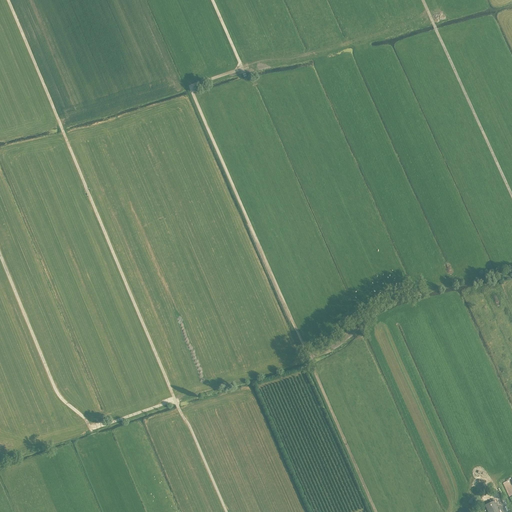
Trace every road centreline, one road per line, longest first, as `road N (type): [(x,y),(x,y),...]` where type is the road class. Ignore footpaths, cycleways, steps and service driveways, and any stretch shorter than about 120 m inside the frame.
road 1 (track): [(226,511),(8,0)]
road 2 (track): [(511,271),(383,303),(336,343),(272,373),(0,463)]
road 3 (track): [(213,0),(242,67),(190,87),(308,357)]
road 4 (track): [(422,0),(511,196)]
road 5 (track): [(93,436),(54,388),(0,254)]
road 6 (track): [(242,67),(317,55),(431,20)]
